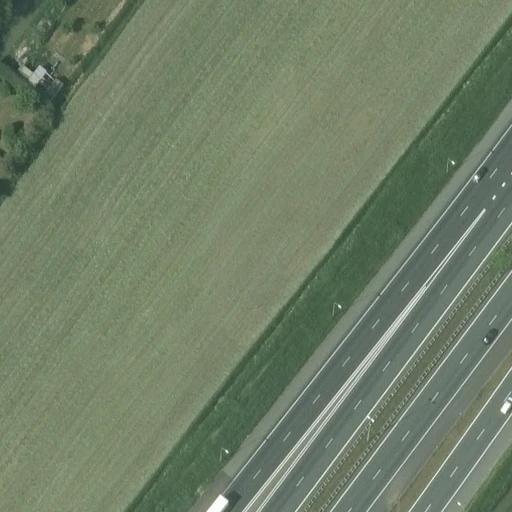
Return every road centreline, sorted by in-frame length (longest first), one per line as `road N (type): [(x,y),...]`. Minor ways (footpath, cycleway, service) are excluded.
road 1 (motorway): [(482,213),(225,511)]
road 2 (motorway): [(482,213),(275,511)]
road 3 (motorway): [(348,511),(511,294)]
road 4 (motorway): [(427,511),(511,392)]
